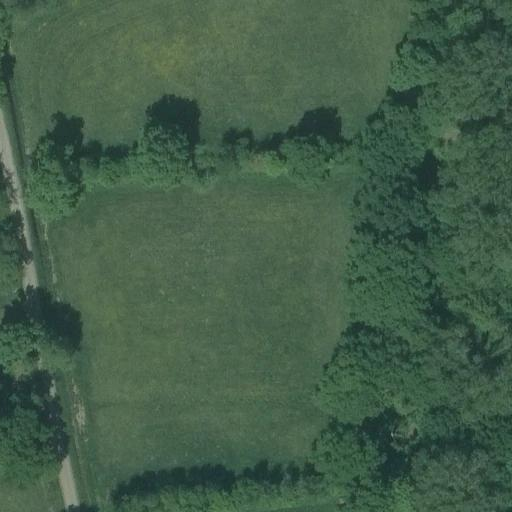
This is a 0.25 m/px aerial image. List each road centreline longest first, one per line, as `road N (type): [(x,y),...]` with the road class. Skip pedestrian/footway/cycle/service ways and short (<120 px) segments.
road 1 (track): [(378,511),(450,0)]
road 2 (track): [(75,511),(0,140)]
